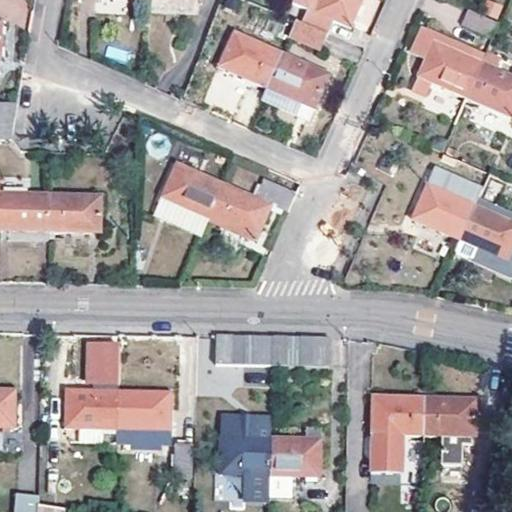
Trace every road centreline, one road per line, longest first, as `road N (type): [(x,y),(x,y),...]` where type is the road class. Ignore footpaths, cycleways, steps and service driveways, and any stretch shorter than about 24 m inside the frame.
road 1 (residential): [(53,0),(47,66),(131,95),(323,183)]
road 2 (residential): [(284,314),(0,308)]
road 3 (residential): [(511,341),(424,322),(284,314)]
road 4 (residential): [(402,0),(323,183)]
road 5 (residential): [(323,183),(284,314)]
